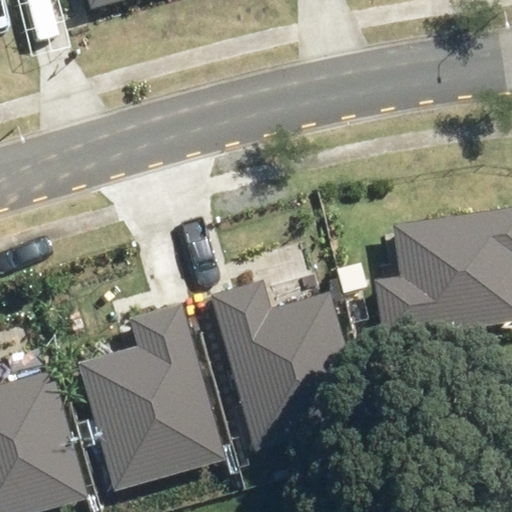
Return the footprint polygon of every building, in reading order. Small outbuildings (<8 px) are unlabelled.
[(80,0),(84,16),(150,0),(80,0)] [(378,278),(386,333),(511,315),(511,205),(392,222),(399,275),(378,278)] [(208,286),(252,443),(364,413),(329,286),(264,304),(256,273),(208,286)] [(111,485),(223,455),(180,298),(132,311),(141,341),(76,359),(111,485)] [(0,511),(11,511),(88,492),(53,365),(0,379),(0,511)]
